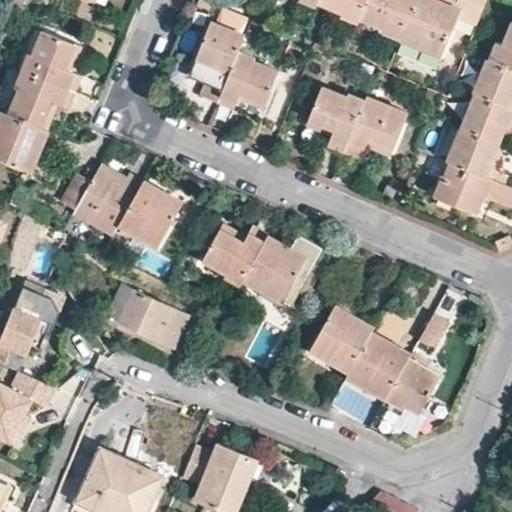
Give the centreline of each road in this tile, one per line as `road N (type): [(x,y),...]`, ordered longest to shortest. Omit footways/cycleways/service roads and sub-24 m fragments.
road 1 (residential): [(166,0),(127,97),(140,124),(511,279)]
road 2 (residential): [(38,511),(107,374),(132,372),(244,408),(374,465)]
road 3 (residential): [(374,465),(419,467),(471,444),(511,344)]
